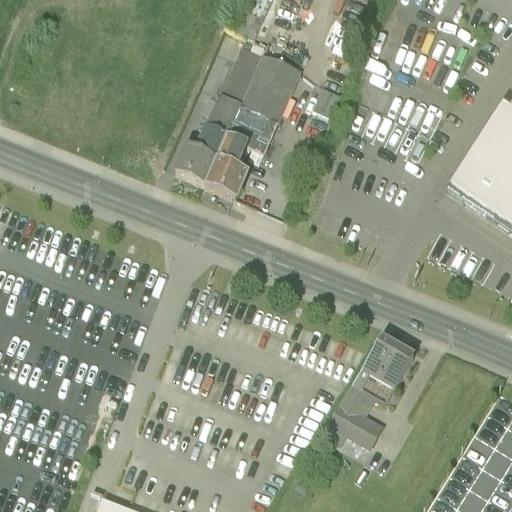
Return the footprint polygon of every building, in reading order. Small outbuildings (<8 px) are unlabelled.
[(241,56),(221,102),(240,111),(260,64),(241,56)] [(240,111),(239,116),(275,131),(297,80),(260,64),(240,111)] [(338,103),(322,96),(313,117),(329,124),(338,103)] [(239,116),(240,111),(221,102),(207,135),(226,143),(239,116)] [(501,111),(445,197),(511,240),(511,110),(509,116),(501,111)] [(263,161),(275,131),(239,116),(226,143),(245,151),(245,153),(263,161)] [(175,180),(205,193),(226,143),(207,135),(199,154),(188,149),(175,180)] [(245,151),(226,143),(205,193),(235,206),(246,179),(236,174),(245,153),(245,151)] [(380,345),(351,392),(372,404),(385,412),(413,363),(380,345)] [(361,424),(372,404),(351,392),(320,442),(338,453),(345,440),(370,454),(381,436),(361,424)] [(309,490),(298,484),(292,494),(303,500),(309,490)]
